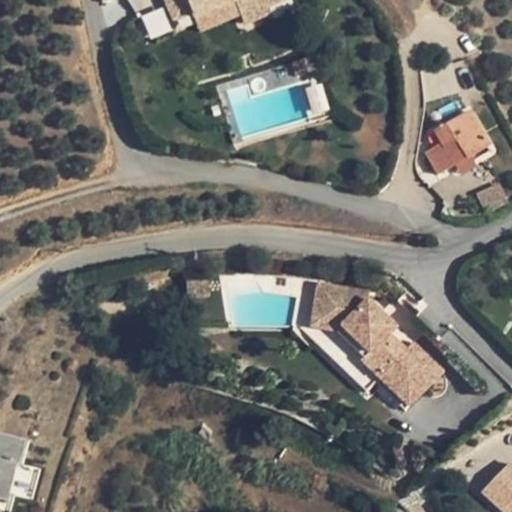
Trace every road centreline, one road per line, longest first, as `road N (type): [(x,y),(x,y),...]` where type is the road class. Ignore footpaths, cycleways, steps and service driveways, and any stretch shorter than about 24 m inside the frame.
road 1 (residential): [(89,0),(125,144),(142,163),(298,185),(428,221),(471,245)]
road 2 (residential): [(433,257),(269,237),(161,241),(65,263),(0,299)]
road 3 (residential): [(433,257),(439,292),(511,366)]
